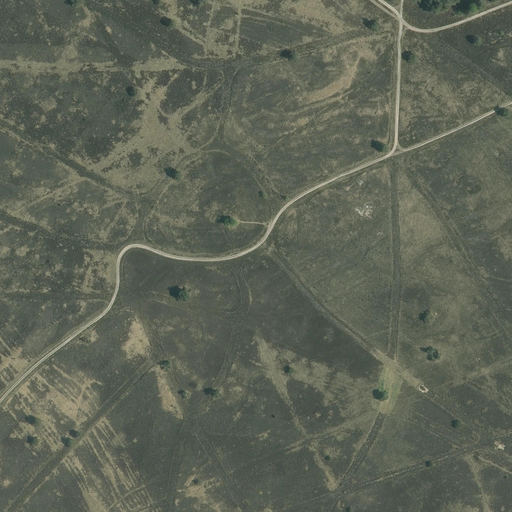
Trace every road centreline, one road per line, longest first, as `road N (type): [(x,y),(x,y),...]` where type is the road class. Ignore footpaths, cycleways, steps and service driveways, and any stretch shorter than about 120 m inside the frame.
road 1 (track): [(0,401),(108,309),(125,249),(197,259),(244,253),(266,237),(286,205),(388,156)]
road 2 (track): [(511,2),(426,31),(370,0)]
road 3 (track): [(388,156),(396,141),(401,17)]
road 4 (track): [(388,156),(511,102)]
